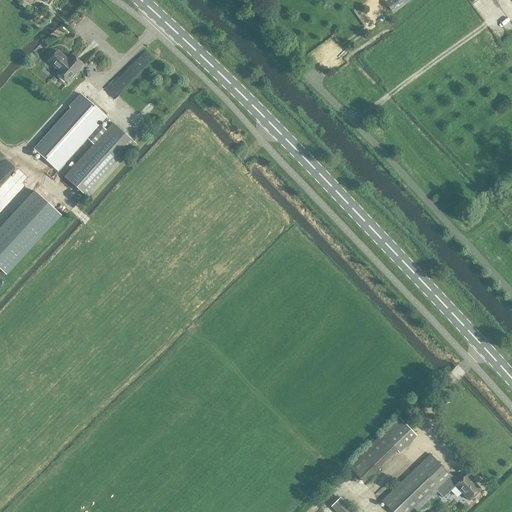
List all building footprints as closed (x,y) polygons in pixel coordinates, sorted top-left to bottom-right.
[(57,51),(54,55),(48,62),(58,71),(57,73),(67,82),(82,65),(72,56),(68,61),(57,51)] [(33,150),(57,172),(106,118),(80,95),(68,108),(70,109),(33,150)] [(113,123),(108,129),(63,178),(87,199),(136,145),(113,123)] [(0,228),(0,268),(7,275),(61,216),(34,191),(0,228)] [(427,401),(434,393),(423,384),(416,392),(427,401)] [(416,437),(399,419),(348,468),(363,484),(396,452),(398,454),(416,437)] [(468,502),(480,490),(466,476),(457,485),(451,479),(429,456),(381,502),(390,511),(416,511),(436,493),(442,499),(455,487),(468,502)] [(327,504),(334,511),(351,511),(336,496),(327,504)]
